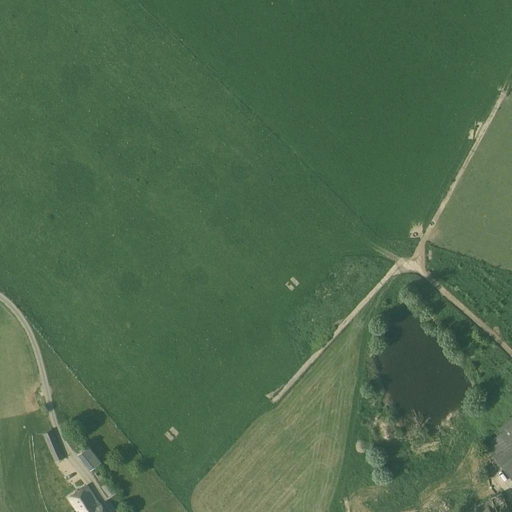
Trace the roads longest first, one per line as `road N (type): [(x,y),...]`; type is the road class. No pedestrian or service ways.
road 1 (track): [(511,355),(420,271),(423,242),(503,93)]
road 2 (unclassified): [(116,511),(61,436),(34,334),(0,294)]
road 3 (track): [(420,271),(390,274),(273,401)]
